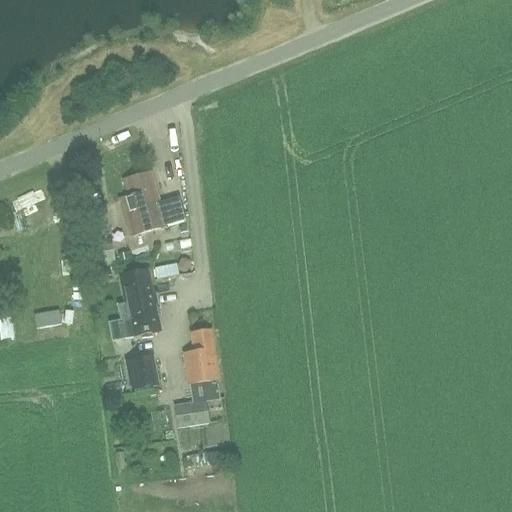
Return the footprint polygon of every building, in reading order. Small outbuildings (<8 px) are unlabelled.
[(150,173),(137,177),(124,181),(129,198),(120,201),(131,239),(166,229),(166,228),(186,222),(179,199),(159,204),(150,173)] [(28,209),(48,203),(45,194),(25,201),(28,209)] [(81,212),(85,237),(111,232),(107,207),(81,212)] [(104,253),(113,252),(111,240),(102,241),(101,238),(90,240),(94,263),(105,261),(104,253)] [(134,338),(159,333),(147,273),(122,278),(134,338)] [(59,308),(36,315),(40,328),(63,322),(59,308)] [(70,325),(47,326),(48,338),(70,337),(70,325)] [(217,380),(210,333),(192,335),(194,353),(185,355),(189,385),(202,383),(205,402),(219,400),(217,380)] [(159,386),(153,356),(124,362),(130,392),(159,386)] [(205,402),(175,407),(178,430),(209,425),(205,402)]
